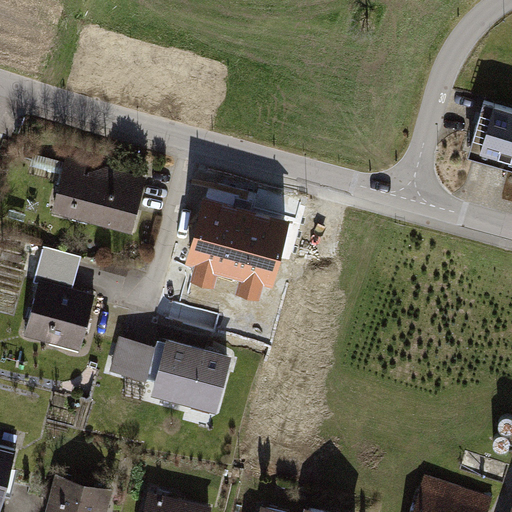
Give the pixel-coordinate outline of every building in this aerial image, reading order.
[(511,157),(511,108),(486,101),(472,146),(511,157)] [(68,168),(58,207),(131,226),(142,186),(113,179),(111,173),(95,175),(68,168)] [(289,221),(205,199),(189,257),(274,279),(289,221)] [(95,294),(42,279),(27,333),(80,347),(95,294)] [(227,357),(170,342),(167,349),(122,337),(113,370),(158,382),(156,391),(214,407),(227,357)] [(0,445),(0,501),(14,449),(0,445)] [(426,475),(419,499),(443,507),(441,511),(486,511),(491,496),(426,475)] [(58,476),(48,511),(103,511),(109,490),(58,476)] [(151,492),(145,511),(208,511),(210,507),(151,492)] [(441,511),(443,507),(419,499),(414,511),(441,511)]
